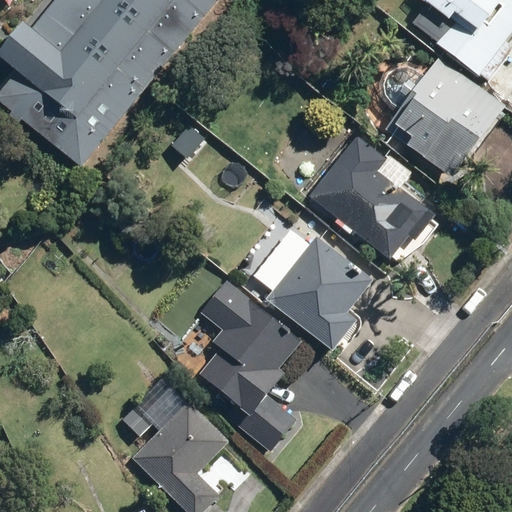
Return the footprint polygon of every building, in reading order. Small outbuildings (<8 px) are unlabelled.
[(48,0),(0,58),(0,62),(16,75),(0,94),(0,104),(79,170),(221,0),(48,0)] [(511,16),(506,11),(511,0),(414,0),(409,7),(447,35),(433,53),(481,94),(509,60),(499,53),(511,37),(511,16)] [(445,188),(500,118),(434,64),(382,133),(404,149),(400,156),(445,188)] [(380,166),(355,143),(304,201),(381,269),(399,248),(406,254),(430,227),(373,177),(380,166)] [(367,291),(311,243),(257,306),(324,362),(350,331),(339,324),(367,291)] [(295,351),(224,287),(198,319),(218,339),(209,350),(214,356),(195,381),(234,415),(227,426),(268,459),(295,425),(265,399),(278,384),(271,378),(295,351)] [(225,449),(183,409),(130,463),(176,511),(208,511),(215,505),(194,482),(225,449)]
